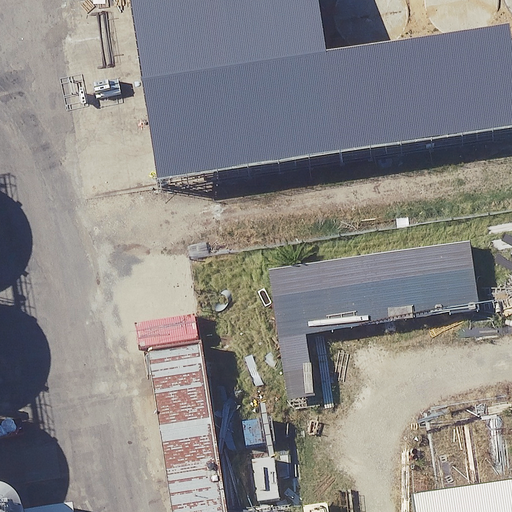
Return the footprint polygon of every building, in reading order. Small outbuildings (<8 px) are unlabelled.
[(507,34),(511,33),(511,0),(339,0),(348,58),(507,34)] [(264,4),(74,34),(93,154),(7,168),(18,233),(479,160),(464,68),(279,98),(264,4)] [(432,277),(235,309),(245,374),(443,343),(432,277)] [(182,511),(161,378),(115,385),(135,511),(182,511)] [(281,411),(243,414),(245,444),(284,441),(281,411)] [(283,457),(254,458),(255,507),(284,507),(283,457)] [(36,511),(31,480),(0,485),(0,511),(36,511)]
